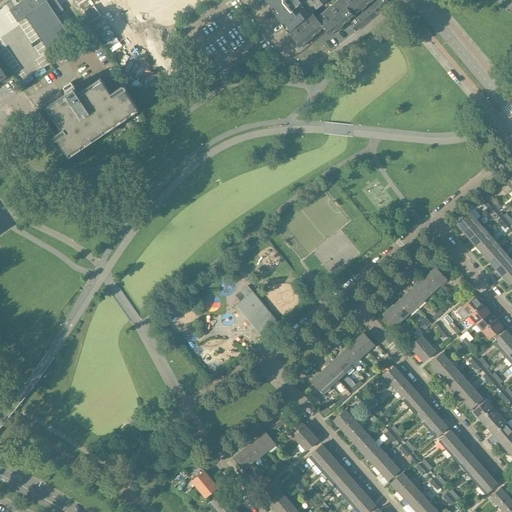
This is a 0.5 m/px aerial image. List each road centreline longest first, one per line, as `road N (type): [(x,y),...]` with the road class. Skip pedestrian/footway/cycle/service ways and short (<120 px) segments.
road 1 (residential): [(342,292),(511,483)]
road 2 (residential): [(398,511),(262,359)]
road 3 (residential): [(218,459),(183,409),(262,359)]
road 4 (residential): [(511,113),(417,0)]
road 5 (residential): [(511,316),(429,222)]
